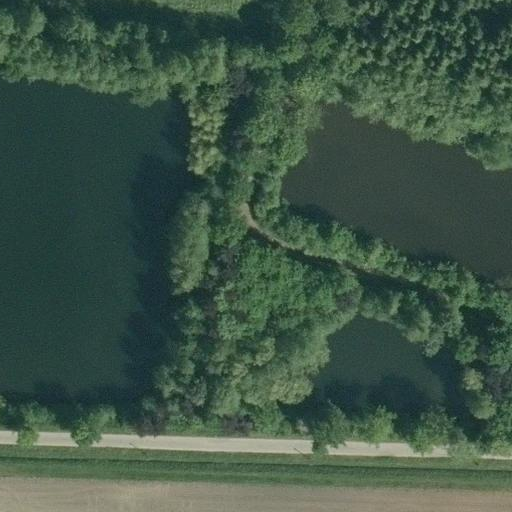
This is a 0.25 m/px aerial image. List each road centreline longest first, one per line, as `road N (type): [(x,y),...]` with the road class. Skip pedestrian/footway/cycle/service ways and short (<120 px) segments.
road 1 (track): [(511,336),(254,231),(244,192),(323,0)]
road 2 (unclassified): [(511,455),(0,442)]
